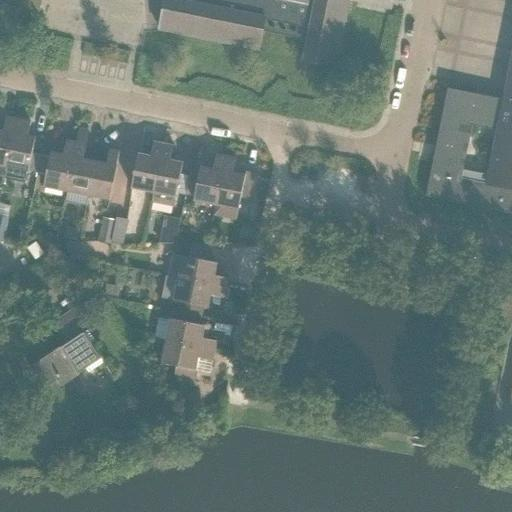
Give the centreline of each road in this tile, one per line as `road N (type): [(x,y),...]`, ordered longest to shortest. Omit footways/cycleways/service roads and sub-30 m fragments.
road 1 (residential): [(284,135),(0,78)]
road 2 (residential): [(243,368),(275,189)]
road 3 (residential): [(396,152),(427,0)]
road 4 (residential): [(511,249),(384,218)]
